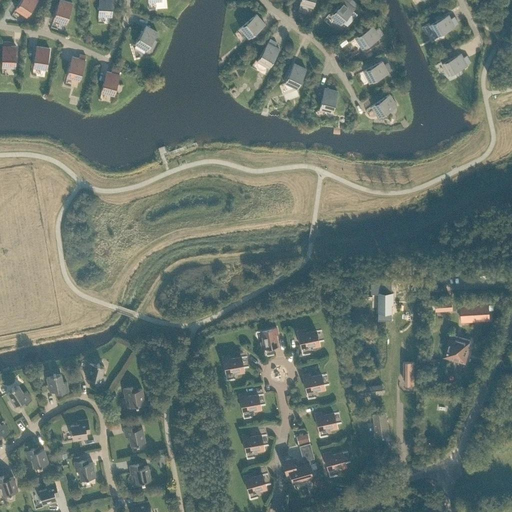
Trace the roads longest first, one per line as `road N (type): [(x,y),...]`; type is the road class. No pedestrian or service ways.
road 1 (residential): [(108,511),(114,492),(104,410),(94,403),(52,410),(0,452)]
road 2 (unclassified): [(454,469),(511,329)]
road 3 (residential): [(358,105),(322,45),(262,0)]
road 4 (unclassified): [(331,511),(454,469)]
road 5 (residential): [(272,511),(283,386)]
